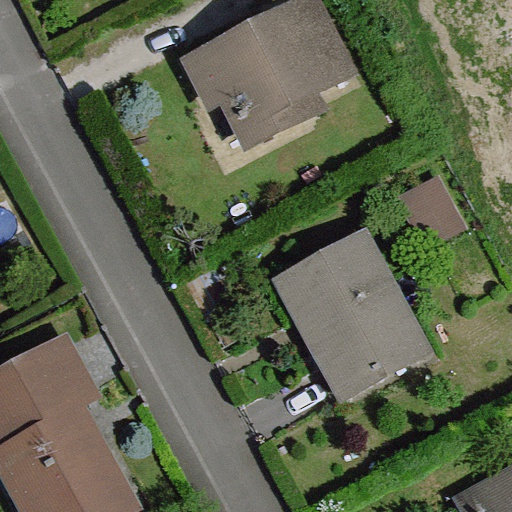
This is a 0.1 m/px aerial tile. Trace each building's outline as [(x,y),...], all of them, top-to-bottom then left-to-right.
[(346,70),(312,3),(189,66),(210,108),(222,102),(245,148),(319,110),(308,89),(346,70)] [(438,182),(400,201),(424,248),(462,229),(438,182)] [(366,242),(282,285),(338,397),(422,354),(366,242)] [(79,366),(67,344),(0,379),(0,432),(10,451),(0,456),(0,461),(26,511),(130,511),(134,510),(77,403),(94,394),(79,366)] [(511,511),(511,474),(458,503),(463,511),(511,511)]
